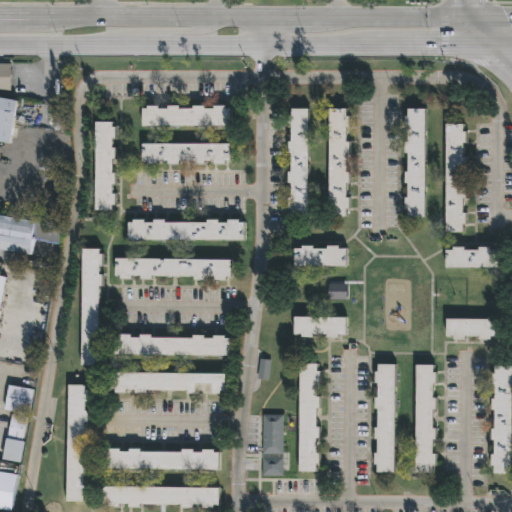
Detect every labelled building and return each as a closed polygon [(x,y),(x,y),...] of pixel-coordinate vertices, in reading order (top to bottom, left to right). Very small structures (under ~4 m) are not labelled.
[(0,63),(9,64),(9,92),(0,91),(0,63)] [(8,126),(5,143),(0,142),(0,97),(13,100),(8,126)] [(222,106),(222,109),(227,108),(227,125),(139,126),(139,108),(144,108),(144,106),(156,106),(156,108),(165,108),(165,105),(176,105),(176,108),(190,108),(190,106),(201,106),(201,108),(210,108),(210,106),(222,106)] [(304,108),(305,217),(288,217),(288,210),(285,210),(285,197),(288,197),(287,184),(285,184),(285,172),(288,172),(288,153),(285,153),(285,142),(288,142),(288,128),(285,128),(285,123),(288,123),(288,108),(304,108)] [(344,109),(344,117),(346,117),(346,125),(344,125),(343,142),(346,142),(346,154),(344,154),(343,172),(347,172),(346,184),(343,184),(343,198),(346,198),(346,210),(343,210),(343,217),(326,217),(327,109),(344,109)] [(427,109),(427,217),(409,217),(409,210),(407,210),(407,198),(410,198),(410,184),(406,184),(406,172),(410,172),(410,154),(407,154),(407,142),(410,142),(410,124),(407,124),(407,117),(410,117),(410,109),(427,109)] [(112,121),(112,127),(115,127),(115,138),(111,138),(112,148),(114,148),(114,159),(112,159),(112,173),(115,173),(115,185),(112,185),(112,194),(115,194),(115,205),(112,205),(112,210),(95,210),(94,122),(112,121)] [(460,132),(463,132),(463,141),(460,141),(460,158),(463,158),(463,170),(460,170),(460,188),(463,188),(463,200),(460,200),(460,214),(462,214),(462,226),(460,226),(460,233),(443,233),(443,124),(460,124),(460,132)] [(222,161),(222,164),(210,164),(210,161),(201,161),(201,164),(190,164),(190,161),(176,161),(176,163),(165,163),(165,161),(155,161),(155,165),(144,165),(144,161),(139,161),(139,144),(227,144),(227,161),(222,161)] [(61,192),(56,216),(39,212),(45,188),(61,192)] [(0,215),(31,221),(29,237),(32,237),(29,255),(0,250),(0,215)] [(238,217),(238,220),(243,220),(243,238),(126,236),(127,219),(132,219),(132,216),(143,216),(143,219),(152,219),(152,216),(164,216),(164,219),(206,220),(206,217),(217,217),(217,220),(227,220),(227,217),(238,217)] [(491,245),(491,248),(499,248),(499,265),(446,265),(446,248),(454,248),(454,245),(465,246),(465,248),(479,248),(479,245),(491,245)] [(343,249),(343,267),(291,266),(291,249),(299,249),(299,246),(310,246),(310,249),(324,249),(324,246),(336,246),(336,249),(343,249)] [(96,249),(96,254),(98,254),(98,266),(95,266),(95,275),(99,275),(99,286),(96,286),(95,350),(102,350),(102,361),(93,361),(93,366),(77,366),(79,249),(96,249)] [(231,273),(231,276),(226,276),(226,278),(215,278),(215,275),(205,275),(205,278),(193,278),(193,275),(152,274),(152,277),(140,277),(140,274),(131,274),(131,277),(121,277),(121,274),(114,274),(115,257),(231,259),(231,273)] [(343,335),(335,335),(335,337),(324,337),(324,335),(310,334),(310,338),(299,338),(299,335),(290,334),(291,317),(343,318),(343,335)] [(491,335),(491,338),(479,338),(479,335),(465,335),(465,338),(453,338),(453,335),(446,334),(446,317),(499,318),(499,335),(491,335)] [(222,336),(222,339),(227,339),(227,356),(110,355),(111,338),(116,338),(116,335),(127,335),(127,338),(136,338),(136,335),(148,335),(148,338),(190,339),(190,336),(201,336),(201,339),(211,339),(211,336),(222,336)] [(270,361),(260,361),(260,381),(270,381),(270,361)] [(317,370),(320,371),(320,379),(317,379),(317,396),(320,396),(320,408),(317,408),(317,426),(320,426),(320,438),(317,438),(317,452),(319,452),(319,464),(317,464),(317,471),(300,471),(300,362),(317,363),(317,370)] [(511,364),(511,473),(494,472),(494,465),(491,465),(491,454),(494,454),(495,439),(492,439),(492,428),(495,428),(495,409),(492,409),(492,398),(495,398),(495,384),(492,384),(492,371),(495,371),(495,364),(511,364)] [(392,365),(391,473),(374,473),(374,466),(371,466),(371,454),(374,454),(374,440),(372,440),(372,428),(375,428),(375,410),(372,410),(372,398),(375,398),(375,385),(372,385),(372,373),(375,373),(375,365),(392,365)] [(430,373),(433,373),(433,382),(430,382),(430,399),(433,399),(433,411),(430,411),(430,429),(433,429),(433,441),(430,441),(430,455),(433,455),(432,467),(430,467),(430,474),(413,474),(414,365),(431,365),(430,373)] [(222,375),(222,392),(217,392),(217,395),(206,394),(206,391),(196,391),(196,395),(184,394),(184,391),(143,391),(143,394),(131,393),(131,391),(122,390),(122,393),(112,393),(112,391),(105,391),(106,373),(222,375)] [(30,390),(26,415),(2,410),(6,385),(30,390)] [(85,391),(84,403),(82,403),(81,412),(84,412),(84,423),(81,423),(81,468),(83,468),(83,477),(80,477),(80,486),(83,486),(83,498),(80,498),(80,503),(63,503),(65,386),(82,386),(82,391),(85,391)] [(25,418),(17,463),(0,460),(10,415),(25,418)] [(262,454),(261,415),(282,415),(282,454),(262,454)] [(210,451),(210,453),(215,453),(215,471),(99,469),(99,452),(104,452),(104,450),(115,450),(115,453),(125,453),(125,450),(137,450),(136,453),(179,453),(179,450),(190,450),(190,453),(199,454),(199,451),(210,451)] [(282,470),(282,476),(261,476),(262,458),(282,458),(282,470)] [(0,472),(15,475),(9,511),(0,510),(0,472)] [(216,489),(215,506),(211,506),(210,509),(200,509),(200,506),(190,505),(190,509),(178,509),(178,506),(137,505),(137,508),(125,508),(125,505),(116,505),(116,508),(105,508),(105,505),(99,505),(99,487),(216,489)]
